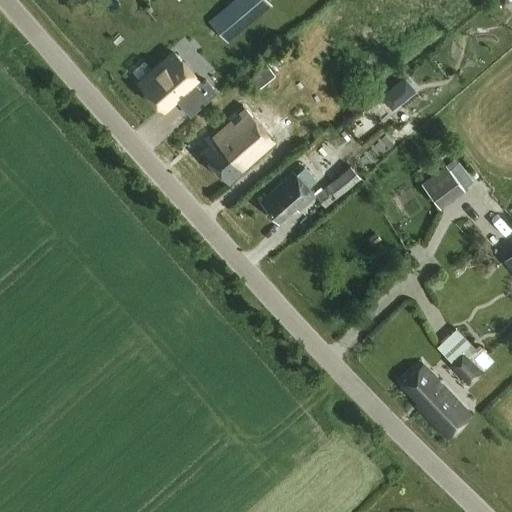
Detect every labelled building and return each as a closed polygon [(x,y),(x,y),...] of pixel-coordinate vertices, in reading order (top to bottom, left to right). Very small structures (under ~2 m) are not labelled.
[(267,0),(232,0),(224,7),(245,30),(272,6),(267,0)] [(191,116),(218,93),(208,81),(203,85),(198,79),(199,78),(177,54),(142,84),(163,108),(175,98),(191,116)] [(246,81),(255,92),(275,75),(267,65),(246,81)] [(273,144),(241,107),(204,139),(210,145),(201,153),(228,184),(273,144)] [(375,144),(360,155),(369,167),(384,156),(375,144)] [(456,157),(420,183),(439,208),(464,190),(462,188),(473,179),(456,157)] [(349,166),(314,195),(326,209),(360,179),(349,166)] [(304,167),(294,175),(292,172),(281,182),(259,202),(277,223),(294,208),(297,212),(314,198),(306,189),(316,181),(304,167)] [(511,252),(502,262),(511,271),(511,252)] [(436,348),(439,351),(450,364),(448,366),(466,385),(492,363),(478,348),(467,358),(463,354),(472,346),(457,329),(436,348)] [(447,439),(471,417),(423,364),(401,384),(423,407),(420,410),(447,439)]
